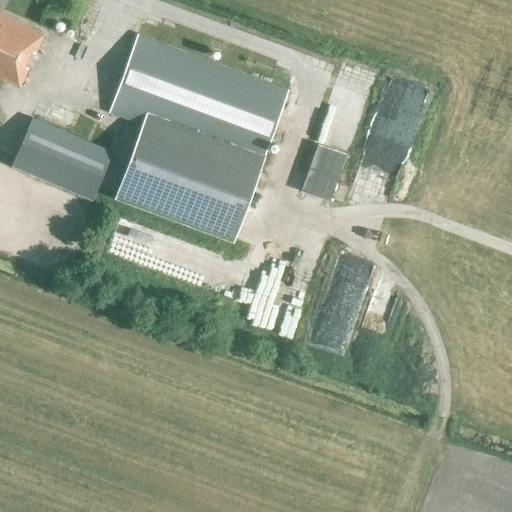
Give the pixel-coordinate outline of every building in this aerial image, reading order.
[(34,53),(43,34),(0,14),(0,78),(18,87),(27,68),(24,66),(31,52),(34,53)] [(231,242),(259,167),(287,91),(136,35),(108,112),(141,123),(113,198),(231,242)] [(353,62),(333,135),(354,141),(375,68),(353,62)] [(64,128),(70,113),(50,104),(43,119),(64,128)] [(91,202),(113,153),(30,116),(9,165),(91,202)] [(299,194),(328,205),(345,157),(316,146),(299,194)] [(503,210),(508,192),(494,188),(489,206),(503,210)] [(151,242),(166,246),(172,225),(134,215),(131,225),(124,223),(124,227),(153,234),(151,242)] [(197,234),(191,247),(201,251),(223,261),(229,248),(197,234)] [(298,238),(272,312),(298,321),(324,248),(298,238)] [(336,297),(359,304),(368,274),(345,267),(336,297)]
